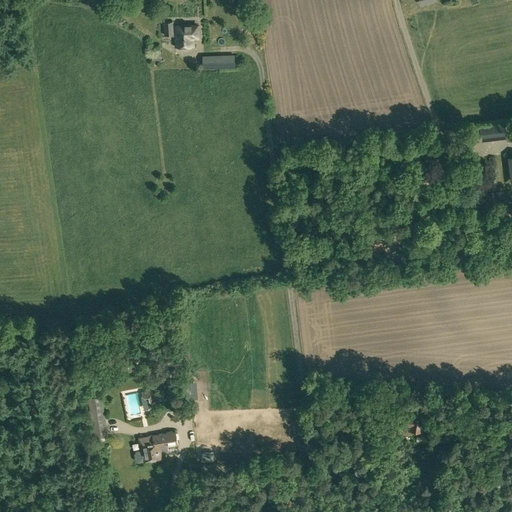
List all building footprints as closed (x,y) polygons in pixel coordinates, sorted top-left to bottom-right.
[(164,22),(165,35),(174,34),(173,22),(164,22)] [(175,26),(176,47),(194,46),(193,37),(198,37),(198,25),(175,26)] [(151,48),(153,64),(162,63),(160,47),(151,48)] [(203,55),(203,64),(217,64),(217,55),(203,55)] [(480,126),(482,140),(506,137),(504,123),(480,126)] [(150,401),(152,402),(156,402),(159,397),(156,387),(146,389),(146,391),(142,391),(143,396),(145,397),(149,396),(150,401)] [(88,398),(94,439),(108,437),(102,395),(88,398)] [(143,400),(133,402),(137,420),(147,418),(143,400)] [(411,430),(422,431),(423,417),(413,416),(413,417),(411,417),(405,417),(404,417),(403,425),(412,426),(411,430)] [(142,444),(145,461),(162,458),(161,448),(178,445),(175,431),(148,436),(138,438),(139,444),(142,444)]
